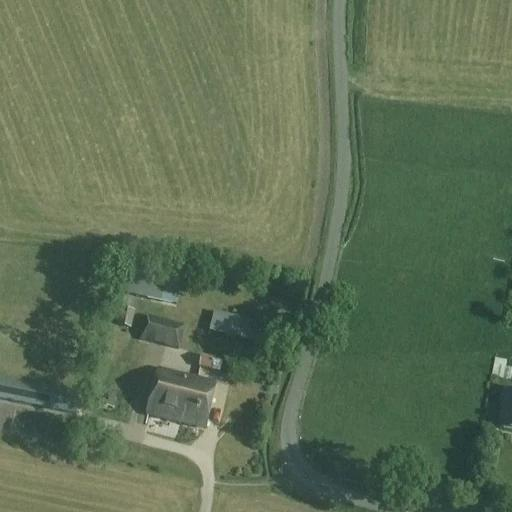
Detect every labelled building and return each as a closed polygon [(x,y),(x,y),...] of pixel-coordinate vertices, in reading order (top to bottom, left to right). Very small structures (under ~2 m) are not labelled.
[(124,295),(161,303),(166,280),(129,272),(124,295)] [(131,329),(134,311),(120,308),(117,326),(131,329)] [(209,333),(253,343),(257,323),(214,314),(209,333)] [(141,341),(179,351),(185,326),(147,317),(141,341)] [(200,357),(198,369),(211,372),(214,360),(200,357)] [(216,386),(158,372),(147,415),(205,429),(216,386)] [(0,400),(75,416),(79,396),(0,380),(0,400)] [(511,395),(505,395),(499,429),(511,431),(511,395)]
